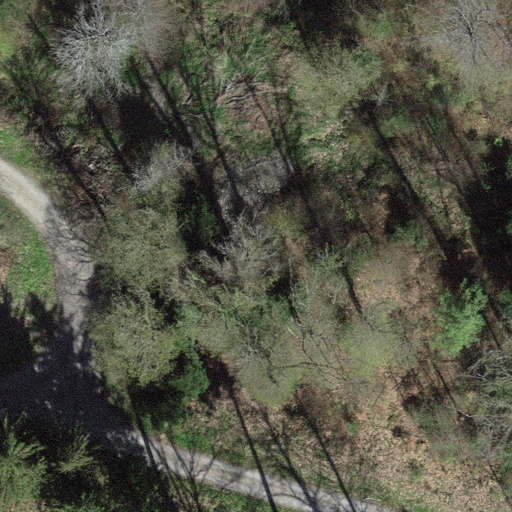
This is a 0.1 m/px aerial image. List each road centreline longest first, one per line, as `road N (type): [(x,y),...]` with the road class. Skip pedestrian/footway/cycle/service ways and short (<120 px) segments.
road 1 (track): [(53,425),(350,511)]
road 2 (track): [(53,425),(76,348),(74,277),(43,207),(0,178)]
